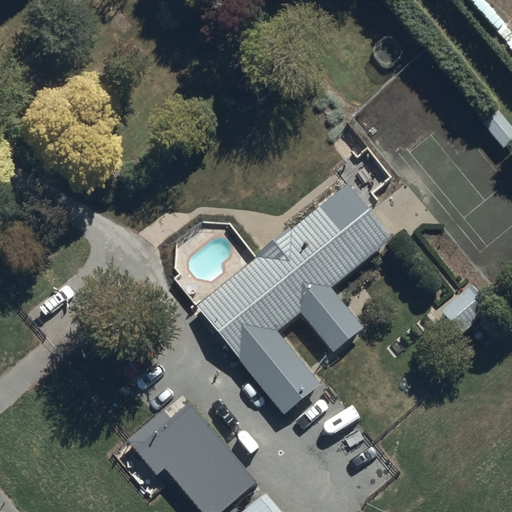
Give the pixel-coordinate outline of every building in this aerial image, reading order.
[(511,127),(496,106),(479,119),(499,145),(511,135),(511,127)] [(386,230),(339,176),(190,301),(281,409),(316,380),(271,327),(296,306),(332,349),(361,325),(325,282),(386,230)] [(486,304),(467,282),(438,307),(458,329),(486,304)] [(79,389),(53,359),(38,373),(64,402),(79,389)] [(212,511),(254,476),(183,394),(165,410),(161,406),(126,436),(154,470),(160,465),(200,511),(212,511)] [(278,511),(259,488),(229,511),(278,511)]
